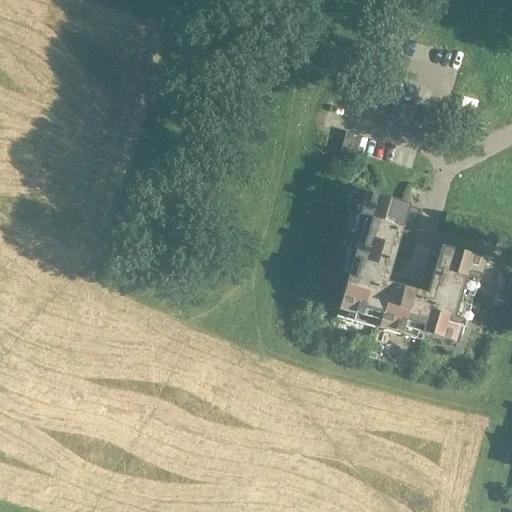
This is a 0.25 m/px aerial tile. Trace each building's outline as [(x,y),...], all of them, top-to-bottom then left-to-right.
[(360,136),(346,132),(340,154),(353,158),(355,154),(360,136)] [(341,234),(352,238),(389,248),(395,250),(407,253),(419,210),(353,190),(341,234)] [(389,248),(352,238),(346,258),(352,260),(336,316),(420,341),(422,335),(458,345),(482,260),(439,248),(426,295),(411,291),(413,283),(393,278),(391,285),(385,284),(395,250),(389,248)] [(497,297),(494,305),(501,308),(504,299),(497,297)] [(486,310),(482,327),(494,331),(499,314),(486,310)]
